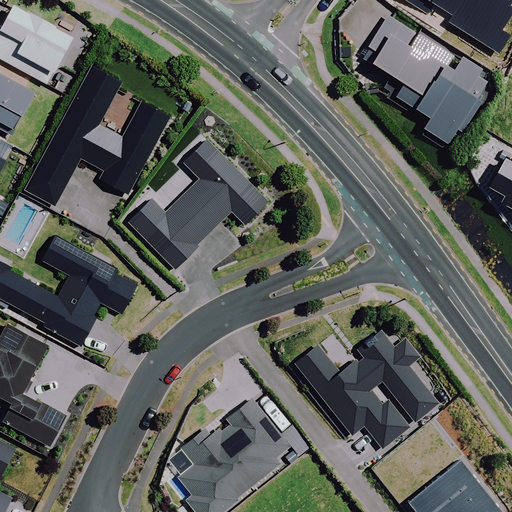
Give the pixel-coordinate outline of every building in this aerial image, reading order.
[(50,30),(9,8),(0,24),(0,62),(44,85),(67,42),(49,32),(50,30)] [(416,34),(388,17),(361,63),(388,80),(379,95),(425,123),(420,130),(447,146),(485,85),(476,79),(480,72),(460,61),(452,74),(408,47),(416,34)] [(89,69),(23,192),(53,208),(78,160),(102,172),(97,181),(125,196),(167,119),(139,104),(120,139),(96,127),(119,84),(89,69)] [(30,96),(0,80),(0,131),(9,136),(30,96)] [(0,163),(9,147),(0,142),(0,163)] [(149,202),(126,224),(173,272),(196,249),(194,247),(229,212),(243,226),(265,204),(204,142),(182,164),(198,181),(163,216),(149,202)] [(511,158),(507,167),(500,163),(485,192),(501,200),(497,207),(511,215),(511,158)] [(115,271),(53,238),(40,262),(68,277),(56,300),(5,273),(7,269),(0,265),(0,300),(43,324),(41,327),(79,348),(94,319),(91,318),(98,304),(119,315),(134,287),(112,276),(115,271)] [(49,348),(5,325),(0,334),(0,403),(8,408),(0,422),(0,423),(47,448),(63,419),(22,397),(49,348)] [(315,348),(292,367),(349,437),(362,427),(381,449),(406,429),(373,388),(379,383),(413,424),(437,405),(407,368),(419,358),(405,341),(393,350),(379,333),(356,351),(363,360),(340,378),(315,348)] [(201,428),(176,448),(190,465),(175,477),(189,494),(183,499),(193,511),(218,511),(235,498),(234,497),(276,464),(271,458),(285,447),(247,399),(222,419),(227,425),(218,432),(215,428),(207,435),(201,428)] [(0,474),(13,450),(0,443),(0,511),(2,511),(9,500),(0,495),(0,474)] [(496,511),(497,511),(456,460),(402,503),(409,511),(496,511)]
